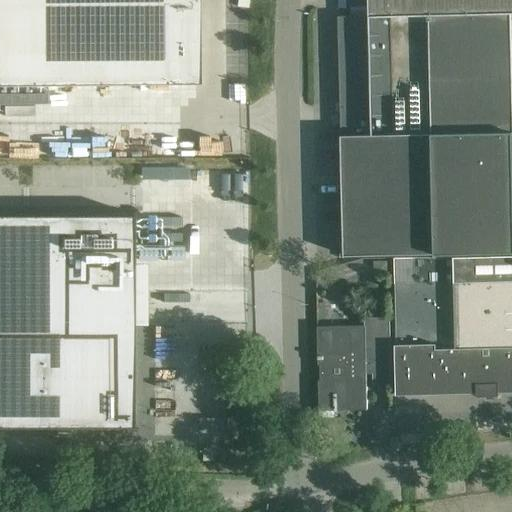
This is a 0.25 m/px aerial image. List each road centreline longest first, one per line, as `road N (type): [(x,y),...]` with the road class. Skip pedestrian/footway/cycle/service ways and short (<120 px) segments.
road 1 (unclassified): [(301,482),(290,0)]
road 2 (unclassified): [(301,482),(251,489),(0,482)]
road 3 (unclassified): [(511,454),(301,482)]
